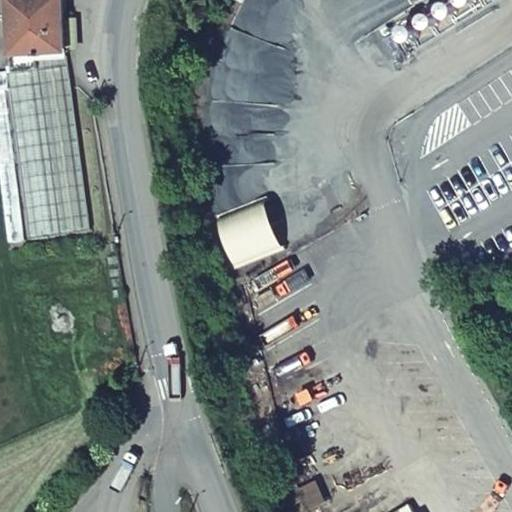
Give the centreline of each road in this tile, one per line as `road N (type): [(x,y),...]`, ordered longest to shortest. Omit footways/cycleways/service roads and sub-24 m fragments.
road 1 (tertiary): [(128,0),(119,82),(124,136),(175,385)]
road 2 (unknown): [(437,511),(372,406),(353,358),(350,320),(364,291),(397,258)]
road 3 (track): [(106,511),(175,385)]
road 4 (tertiary): [(175,385),(220,511)]
road 5 (residential): [(167,511),(175,385)]
